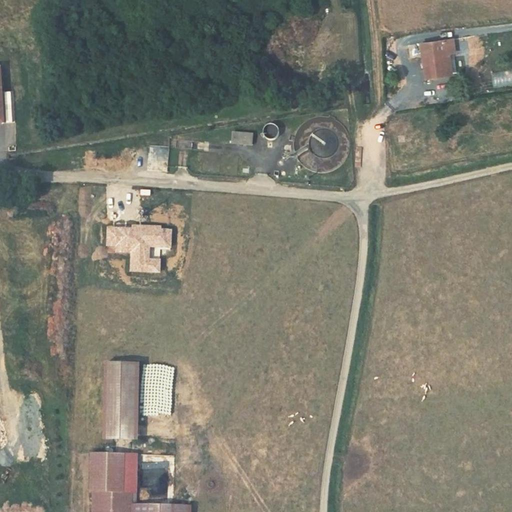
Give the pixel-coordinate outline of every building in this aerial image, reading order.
[(422,50),(427,84),(450,81),(445,47),(422,50)] [(263,131),(270,141),(280,133),(273,123),(263,131)] [(309,177),(334,167),(330,156),(338,153),(329,129),(307,138),(311,149),(300,154),(309,177)] [(233,140),(231,151),(252,154),(253,143),(233,140)] [(146,170),(167,172),(170,147),(149,144),(146,170)] [(106,364),(105,439),(139,440),(140,364),(106,364)] [(92,499),(91,511),(131,511),(131,500),(135,500),(136,462),(90,461),(89,499),(92,499)]
